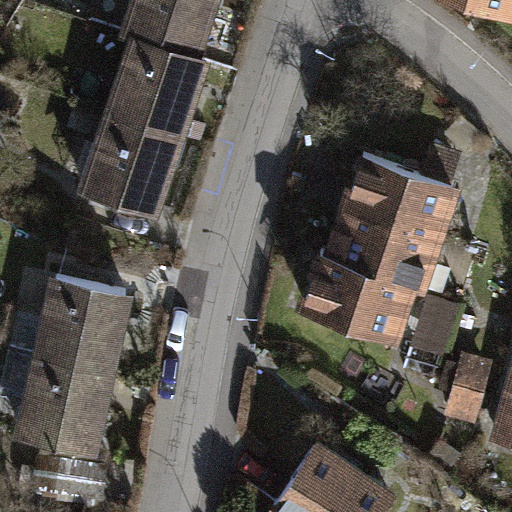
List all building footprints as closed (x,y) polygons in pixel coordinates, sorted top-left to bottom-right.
[(133,0),(80,199),(173,224),(233,0),(133,0)] [(444,180),(356,149),(339,200),(426,230),(444,180)] [(426,230),(339,200),(321,251),(400,278),(409,281),(426,230)] [(400,278),(321,251),(313,248),(295,299),(382,329),(400,278)] [(109,319),(27,311),(13,467),(95,474),(109,319)] [(511,355),(490,433),(511,439),(511,355)] [(479,366),(454,360),(444,398),(469,404),(479,366)] [(307,441),(264,503),(276,511),(367,511),(381,492),(307,441)]
